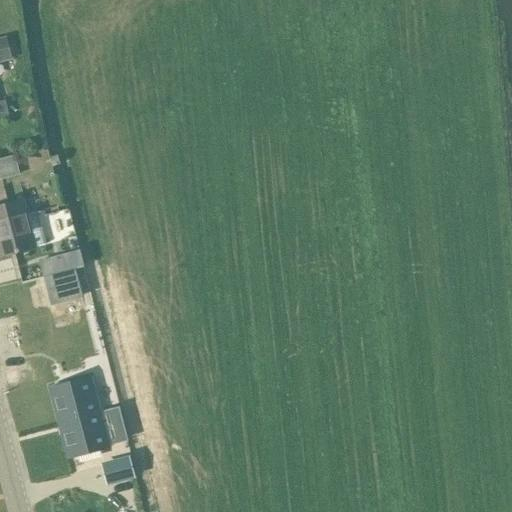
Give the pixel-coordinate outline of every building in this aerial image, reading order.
[(0,59),(12,56),(6,37),(0,38),(0,59)] [(0,116),(8,114),(5,100),(0,101),(0,116)] [(12,154),(0,157),(0,178),(18,174),(12,154)] [(25,214),(22,201),(0,207),(0,253),(1,257),(34,248),(34,247),(45,244),(36,211),(25,214)] [(75,269),(44,276),(47,290),(78,282),(75,269)] [(7,383),(28,376),(26,368),(5,374),(7,383)] [(88,375),(48,385),(66,456),(106,446),(88,375)] [(54,454),(28,459),(30,469),(56,464),(54,454)] [(127,458),(102,465),(107,486),(133,479),(127,458)]
